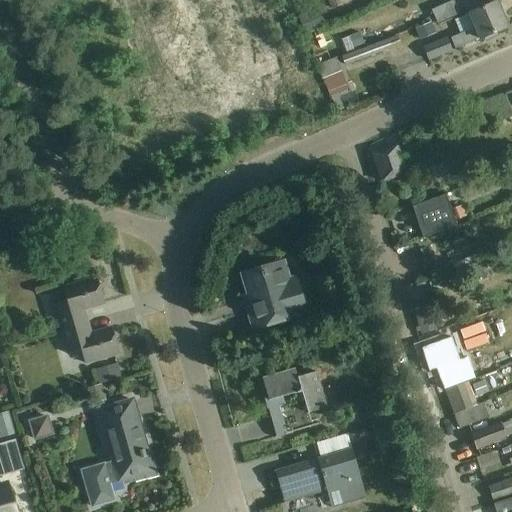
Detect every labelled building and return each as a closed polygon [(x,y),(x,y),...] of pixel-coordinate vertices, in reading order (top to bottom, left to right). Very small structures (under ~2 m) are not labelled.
[(438,25),(461,14),(455,1),(432,12),(438,25)] [(461,35),(451,38),(456,49),(483,38),(484,41),(497,36),(496,33),(508,28),(497,2),(479,10),(469,14),(455,20),(461,35)] [(318,8),(299,16),(307,34),(326,26),(318,8)] [(432,22),(415,28),(420,40),(437,33),(432,22)] [(360,32),(349,37),(354,48),(364,44),(360,32)] [(429,60),(452,51),(446,38),(424,47),(429,60)] [(338,56),(317,65),(337,112),(345,109),(340,97),(356,90),(353,81),(348,82),(338,56)] [(475,105),(483,127),(511,117),(511,111),(506,94),(475,105)] [(373,154),(382,182),(407,174),(398,146),(373,154)] [(447,195),(413,207),(423,239),(458,228),(447,195)] [(52,252),(57,266),(71,261),(66,247),(52,252)] [(284,282),(280,268),(264,272),(263,269),(243,275),(253,307),(248,308),(255,330),(299,317),(298,314),(306,312),(296,279),(284,282)] [(54,305),(62,330),(87,322),(84,310),(105,304),(97,278),(63,288),(67,301),(54,305)] [(85,364),(100,360),(119,354),(112,328),(91,334),(87,322),(62,330),(68,353),(80,350),(85,364)] [(364,326),(351,331),(355,343),(368,339),(364,326)] [(435,395),(446,391),(468,383),(472,381),(467,368),(460,370),(455,355),(451,356),(445,336),(420,343),(435,395)] [(118,364),(93,371),(98,385),(122,378),(118,364)] [(309,414),(327,408),(317,372),(298,378),(295,369),(262,378),(268,398),(264,399),(267,410),(278,407),(286,434),(275,437),(276,438),(313,427),(309,414)] [(483,381),(473,385),(478,396),(488,392),(483,381)] [(477,406),(468,383),(446,391),(454,414),(477,406)] [(102,385),(89,389),(91,396),(97,395),(99,402),(107,400),(102,385)] [(98,410),(113,461),(106,463),(106,462),(80,470),(92,510),(117,502),(112,484),(119,482),(153,472),(147,450),(144,450),(141,440),(144,439),(133,400),(98,410)] [(483,404),(477,406),(454,414),(460,429),(488,418),(483,404)] [(0,437),(11,436),(7,411),(0,411),(0,437)] [(30,422),(34,440),(52,435),(47,417),(30,422)] [(501,422),(471,434),(476,449),(507,438),(501,422)] [(382,429),(374,431),(377,441),(385,438),(382,429)] [(314,441),(318,453),(349,444),(345,432),(314,441)] [(0,445),(0,477),(24,470),(16,441),(0,445)] [(285,503),(326,491),(332,508),(367,498),(352,448),(275,471),(285,503)] [(502,448),(476,458),(482,473),(508,463),(502,448)] [(511,480),(508,481),(489,487),(493,502),(511,496),(511,480)] [(0,511),(14,511),(12,503),(7,486),(0,488),(0,511)] [(511,511),(511,498),(494,504),(496,511),(511,511)]
